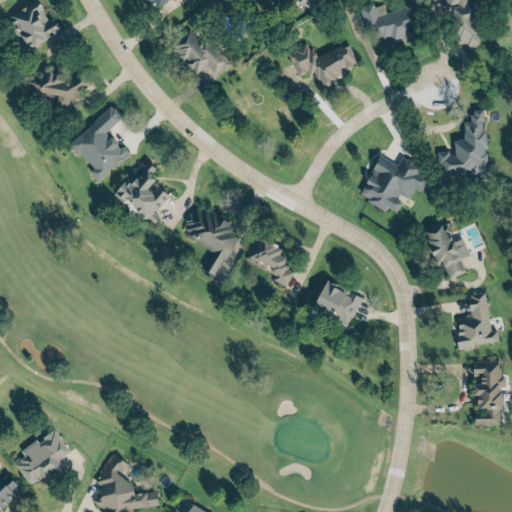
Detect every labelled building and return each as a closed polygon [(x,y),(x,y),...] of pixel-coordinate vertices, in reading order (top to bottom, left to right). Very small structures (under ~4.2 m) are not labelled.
[(34,0),(5,13),(21,48),(57,32),(50,16),(44,19),(35,0),(34,0)] [(146,0),(151,8),(163,0),(146,0)] [(357,6),(367,38),(379,34),(380,38),(388,35),(390,42),(413,35),(411,29),(418,26),(409,0),(402,3),(403,6),(384,12),(381,3),(372,6),(370,2),(357,6)] [(439,0),(441,9),(447,8),(452,43),(462,41),(463,46),(478,44),(470,0),(439,0)] [(228,62),(204,36),(198,41),(185,27),(168,42),(194,72),(203,64),(213,75),(228,62)] [(284,51),(295,74),(310,67),(319,86),(342,75),(339,69),(355,62),(345,41),(312,57),(305,41),(284,51)] [(89,78),(76,70),(69,81),(47,67),(41,76),(30,69),(20,84),(41,98),(46,91),(55,97),(52,101),(62,107),(67,101),(74,106),(81,96),(78,94),(89,78)] [(67,142),(91,168),(87,171),(95,180),(125,153),(104,130),(119,116),(108,104),(67,142)] [(436,175),(482,174),(481,108),(468,108),(468,120),(461,120),(461,139),(451,139),(452,150),(436,151),(436,175)] [(355,190),(377,153),(394,162),(398,155),(403,158),(405,157),(416,161),(416,164),(419,166),(416,171),(424,176),(417,186),(412,183),(404,196),(398,192),(394,193),(395,198),(399,200),(394,210),(385,205),(383,209),(366,199),(366,197),(355,190)] [(164,194),(148,184),(153,175),(140,168),(131,184),(121,178),(112,193),(135,206),(132,211),(152,223),(156,214),(153,212),(164,194)] [(200,267),(210,251),(186,236),(186,233),(180,229),(182,221),(187,212),(190,214),(194,207),(199,210),(201,207),(209,211),(210,209),(215,212),(215,211),(230,220),(228,223),(234,226),(232,230),(239,234),(225,258),(223,257),(212,275),(200,267)] [(439,260),(446,278),(464,270),(459,257),(461,254),(458,245),(456,246),(446,222),(423,231),(431,250),(430,251),(435,256),(435,261),(439,260)] [(283,285),(291,269),(281,264),(284,257),(274,252),(276,247),(252,235),(242,258),(272,273),(269,279),(283,285)] [(346,324),(357,295),(322,280),(310,309),(346,324)] [(455,349),(498,340),(496,327),(490,328),(482,291),(469,294),(469,297),(466,297),(469,314),(454,317),(456,327),(454,328),(454,332),(452,332),(455,349)] [(497,424),(497,384),(498,384),(498,360),(472,360),(472,382),(470,382),(470,395),(475,395),(475,411),(471,411),(471,424),(497,424)] [(66,451),(50,428),(18,451),(21,456),(12,463),(28,486),(61,463),(58,457),(66,451)] [(155,504),(153,490),(131,492),(130,484),(112,472),(119,471),(125,463),(111,453),(92,481),(98,485),(88,500),(105,511),(126,511),(130,507),(155,504)] [(0,504),(17,487),(3,473),(0,476),(0,504)] [(211,511),(190,498),(179,501),(174,498),(168,500),(161,511),(211,511)]
